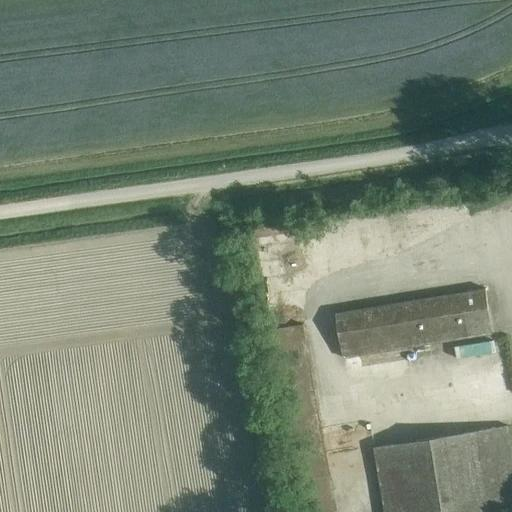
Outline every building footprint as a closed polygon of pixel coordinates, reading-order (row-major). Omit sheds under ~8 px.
[(404,234),(405,242),(426,239),(425,231),(404,234)] [(336,314),(343,358),(493,333),(485,290),(336,314)] [(334,511),(301,325),(273,330),(305,511),(334,511)] [(375,448),(385,511),(511,511),(511,451),(508,426),(375,448)] [(358,499),(359,511),(369,511),(368,498),(358,499)]
